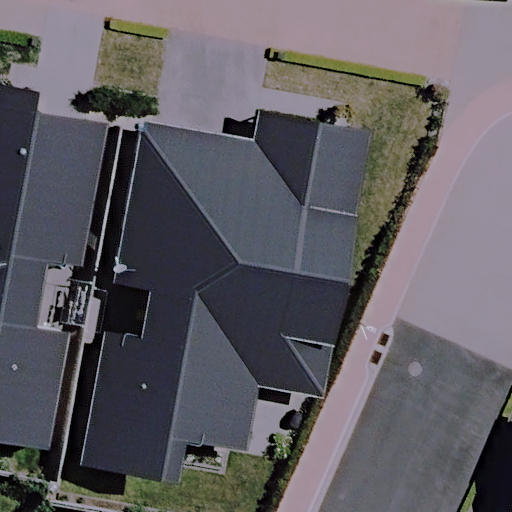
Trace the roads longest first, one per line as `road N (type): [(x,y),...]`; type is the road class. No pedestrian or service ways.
road 1 (residential): [(392,511),(511,242)]
road 2 (residential): [(478,0),(510,92),(511,142)]
